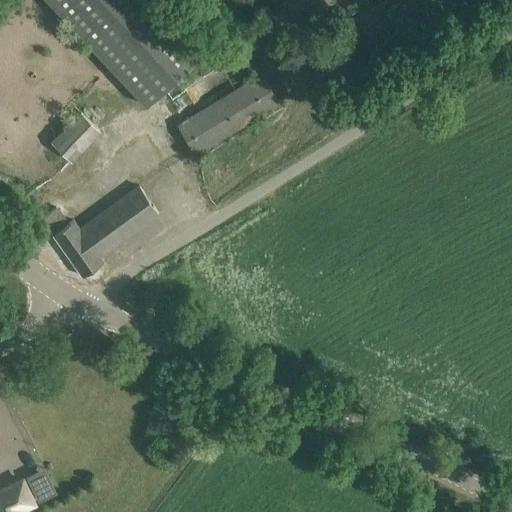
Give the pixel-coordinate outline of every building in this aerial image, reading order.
[(189,29),(158,0),(46,0),(146,106),(207,49),(189,29)] [(280,0),(271,6),(281,20),(311,0),(280,0)] [(279,103),(261,73),(177,124),(195,154),(279,103)] [(100,131),(81,113),(52,143),(71,161),(100,131)] [(41,218),(83,276),(103,262),(99,256),(112,248),(159,216),(156,211),(139,184),(79,229),(73,220),(68,223),(57,207),(41,218)] [(204,416),(199,424),(211,430),(216,422),(204,416)] [(38,504),(23,475),(0,487),(0,511),(28,511),(27,509),(38,504)]
